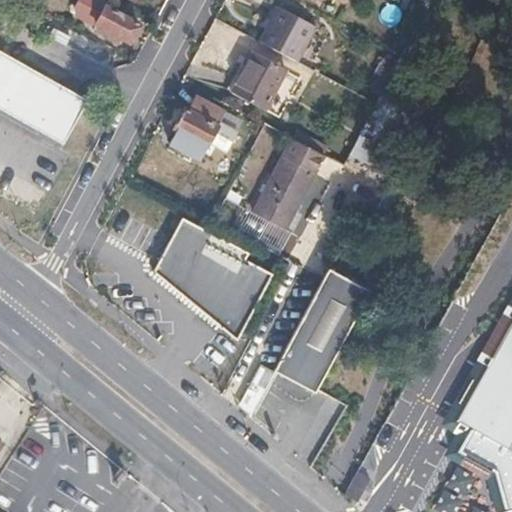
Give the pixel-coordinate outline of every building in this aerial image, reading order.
[(98,26),(107,8),(110,4),(103,0),(83,0),(79,9),(81,17),(98,26)] [(284,4),(266,38),(303,58),(321,23),(284,4)] [(98,26),(96,31),(120,44),(123,40),(130,43),(139,25),(107,8),(98,26)] [(273,105),(293,66),(260,49),(240,89),(273,105)] [(0,52),(0,113),(62,146),(87,98),(0,52)] [(230,110),(203,96),(196,109),(190,107),(181,124),(195,132),(190,141),(209,151),(230,110)] [(296,229),(336,154),(303,137),(264,212),(296,229)] [(176,236),(160,268),(241,337),(277,270),(249,256),(253,249),(188,214),(176,236)] [(367,298),(327,275),(275,372),(272,378),(313,400),(367,298)] [(511,319),(456,420),(472,429),(511,451),(511,319)] [(238,405),(250,415),(272,378),(275,372),(262,364),(238,405)] [(511,451),(472,429),(459,451),(495,471),(505,511),(511,508),(511,451)] [(371,483),(358,475),(346,497),(359,505),(371,483)]
